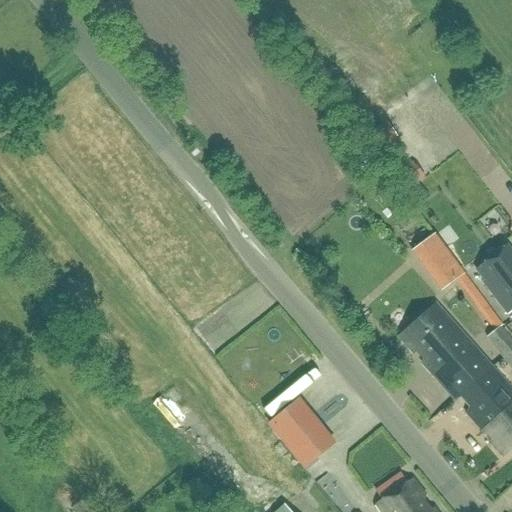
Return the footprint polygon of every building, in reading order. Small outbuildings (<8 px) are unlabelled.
[(396,137),(386,124),(367,139),(377,152),(396,137)] [(471,191),(492,175),(462,138),(442,154),(471,191)] [(462,274),(433,236),(413,251),(442,289),(462,274)] [(483,284),(511,321),(511,261),(503,249),(475,270),(485,283),(483,284)] [(445,391),(452,400),(490,367),(435,306),(398,339),(424,368),(431,363),(440,373),(434,379),(445,391)] [(511,341),(499,326),(484,338),(511,372),(511,341)] [(511,391),(490,367),(452,400),(453,401),(459,399),(468,409),(465,414),(483,434),(485,432),(491,439),(489,441),(503,457),(511,449),(511,391)] [(268,425),(303,468),(333,444),(297,401),(268,425)] [(377,491),(384,501),(377,506),(381,511),(436,511),(433,508),(427,509),(421,500),(424,495),(413,480),(407,484),(401,474),(377,491)] [(88,511),(82,503),(71,511),(72,511),(88,511)]
